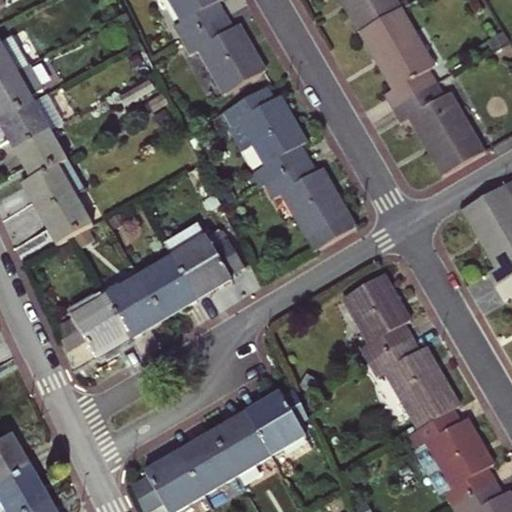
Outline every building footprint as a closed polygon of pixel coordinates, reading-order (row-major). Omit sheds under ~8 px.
[(221,0),(167,0),(181,23),(175,27),(182,41),(224,17),(217,5),(223,2),(221,0)] [(339,0),(359,33),(400,10),(393,0),(339,0)] [(385,94),(393,108),(434,84),(427,72),(433,67),(400,10),(359,33),(392,90),(385,94)] [(231,30),(224,17),(182,41),(191,55),(198,52),(224,96),(264,73),(237,27),(231,30)] [(0,44),(0,84),(29,68),(11,38),(0,44)] [(0,84),(0,121),(32,104),(28,96),(41,89),(29,68),(0,84)] [(443,177),(483,153),(448,95),(442,98),(434,84),(393,108),(402,124),(409,120),(443,177)] [(273,101),(265,89),(224,113),(233,128),(240,124),(265,168),(258,172),(265,184),(307,160),(300,147),(305,144),(279,98),(273,101)] [(0,121),(0,123),(17,153),(50,134),(32,104),(0,121)] [(17,153),(33,181),(66,163),(50,134),(17,153)] [(315,173),(307,160),(265,184),(274,199),(280,195),(314,253),(354,228),(321,170),(315,173)] [(66,163),(33,181),(23,187),(40,216),(74,198),(85,191),(68,161),(66,163)] [(511,203),(503,188),(463,211),(496,268),(488,272),(496,287),(511,277),(511,203)] [(91,228),(74,198),(40,216),(57,247),(91,228)] [(196,228),(165,247),(173,260),(204,241),(196,228)] [(204,241),(173,260),(197,300),(230,280),(228,277),(243,268),(227,241),(213,250),(206,239),(204,241)] [(139,280),(164,321),(197,300),(173,260),(139,280)] [(361,349),(369,363),(411,339),(403,326),(409,322),(383,277),(342,301),(367,345),(361,349)] [(511,277),(496,287),(505,302),(511,297),(511,277)] [(139,280),(106,300),(130,341),(164,321),(139,280)] [(97,361),(130,341),(106,300),(72,320),(79,331),(60,343),(73,370),(94,356),(97,361)] [(418,352),(411,339),(369,363),(377,377),(384,374),(418,431),(453,410),(459,407),(424,348),(418,352)] [(245,417),(270,458),(304,437),(298,426),(307,420),(294,393),(283,400),(280,396),(245,417)] [(461,424),(453,410),(418,431),(405,439),(439,497),(444,494),(453,508),(495,483),(487,471),(493,467),(466,421),(461,424)] [(212,436),(236,477),(270,458),(245,417),(212,436)] [(0,438),(0,484),(25,469),(6,435),(0,438)] [(178,457),(203,498),(236,477),(212,436),(178,457)] [(133,490),(143,511),(178,511),(203,498),(178,457),(146,476),(148,480),(133,490)] [(0,484),(0,510),(1,511),(26,511),(44,502),(25,469),(0,484)] [(495,483),(453,508),(455,511),(511,511),(511,498),(509,493),(503,497),(495,483)] [(26,511),(50,511),(44,502),(26,511)]
